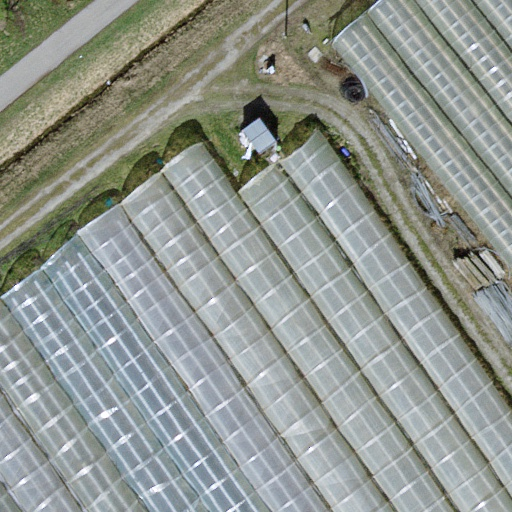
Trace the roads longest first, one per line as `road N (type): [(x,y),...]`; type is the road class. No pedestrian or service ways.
road 1 (track): [(0,232),(288,0)]
road 2 (unclassified): [(114,0),(0,92)]
